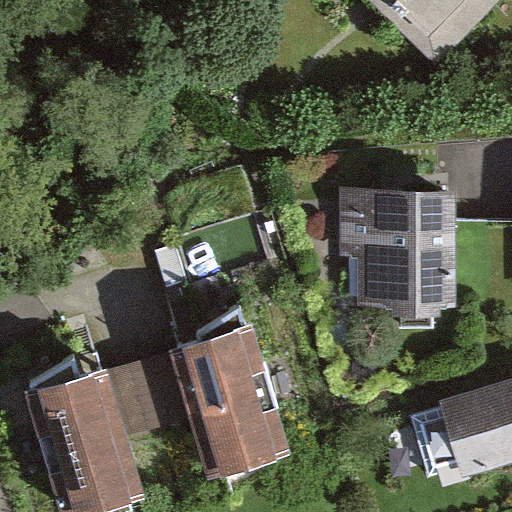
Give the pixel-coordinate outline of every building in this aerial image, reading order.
[(367,0),(442,63),(495,0),(367,0)] [(342,299),(457,297),(456,169),(341,171),(342,299)] [(219,473),(285,452),(247,330),(181,350),(219,473)] [(511,363),(440,387),(466,464),(511,448),(511,363)] [(102,369),(34,388),(68,511),(70,511),(137,494),(102,369)]
